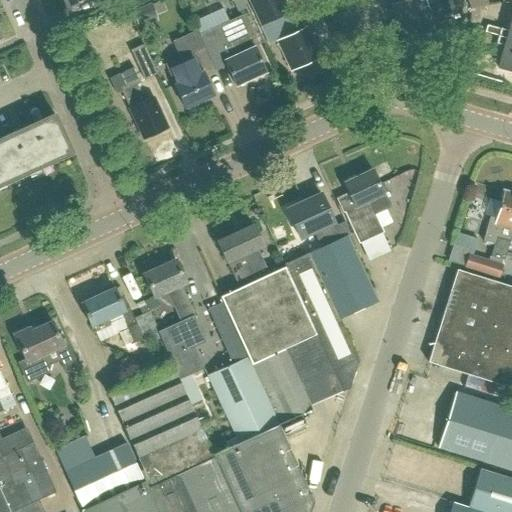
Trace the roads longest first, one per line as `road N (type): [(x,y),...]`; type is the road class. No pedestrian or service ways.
road 1 (residential): [(345,511),(463,117)]
road 2 (unclassified): [(389,95),(121,219)]
road 3 (residential): [(121,219),(53,71)]
road 4 (unclassified): [(121,219),(0,275)]
